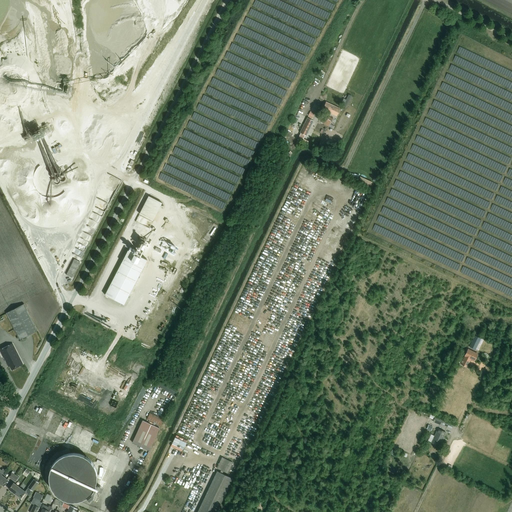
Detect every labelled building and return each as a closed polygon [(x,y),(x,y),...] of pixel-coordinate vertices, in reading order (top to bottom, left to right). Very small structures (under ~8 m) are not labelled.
[(71,96),(74,82),(59,80),(57,88),(65,90),(64,95),(71,96)] [(322,109),(336,116),(339,109),(325,102),(322,109)] [(328,128),(333,119),(326,115),(321,123),(328,128)] [(306,136),(313,121),(307,118),(300,133),(306,136)] [(307,140),(299,137),(297,141),(305,145),(307,140)] [(59,145),(52,148),(54,153),(61,151),(59,145)] [(370,187),(372,182),(360,177),(358,182),(370,187)] [(147,196),(138,214),(152,221),(161,203),(147,196)] [(139,248),(141,242),(135,240),(133,246),(139,248)] [(128,250),(105,295),(124,305),(147,260),(128,250)] [(73,259),(65,275),(71,278),(79,262),(73,259)] [(5,314),(19,341),(37,332),(24,305),(5,314)] [(474,336),(469,347),(476,350),(481,339),(474,336)] [(12,371),(23,366),(12,345),(0,350),(0,351),(3,358),(4,358),(9,367),(10,367),(12,371)] [(477,354),(468,350),(461,364),(462,364),(462,365),(466,367),(466,366),(468,366),(471,359),(474,360),(477,354)] [(164,420),(150,413),(147,421),(160,427),(164,420)] [(441,425),(442,424),(452,428),(454,424),(443,420),(435,417),(433,421),(441,425)] [(149,451),(159,429),(143,421),(132,443),(149,451)] [(431,443),(438,446),(439,446),(442,440),(441,439),(442,437),(443,438),(446,433),(438,429),(431,443)] [(61,498),(63,499),(66,500),(68,501),(71,502),(74,502),(77,501),(80,500),(83,499),(86,498),(88,496),(90,495),(92,492),(94,490),(95,488),(96,486),(96,483),(97,479),(97,476),(96,472),(95,469),(94,466),(92,463),(90,461),(88,459),(86,458),(83,456),(80,455),(77,454),(72,454),(69,454),(65,455),(61,457),(58,459),(55,462),(53,465),(51,468),(50,470),(49,474),(49,479),(49,482),(51,487),(52,490),(55,494),(58,497),(61,498)] [(227,474),(233,463),(222,458),(217,468),(227,474)] [(216,511),(233,479),(217,471),(197,511),(216,511)] [(34,479),(28,487),(33,491),(39,483),(34,479)] [(13,483),(9,489),(15,494),(19,487),(13,483)] [(25,492),(19,487),(15,494),(21,498),(25,492)] [(36,492),(33,498),(40,501),(43,496),(36,492)] [(34,505),(30,511),(36,511),(37,511),(38,511),(42,503),(39,502),(37,506),(34,505)]
